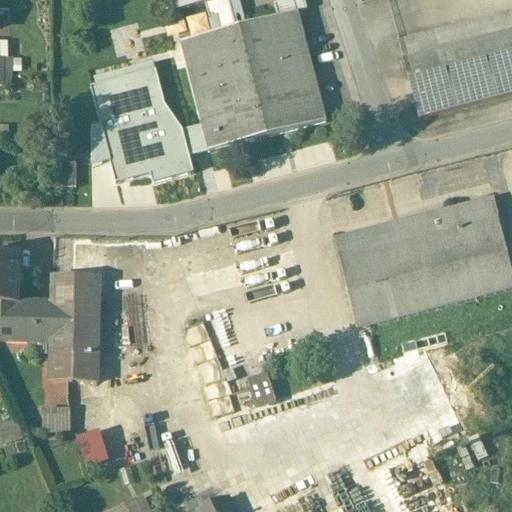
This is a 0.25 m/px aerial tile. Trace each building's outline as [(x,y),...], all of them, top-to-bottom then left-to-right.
[(168,0),(173,14),(205,6),(213,36),(181,45),(209,154),(327,124),(298,14),(246,28),(238,0),(168,0)] [(0,10),(0,30),(10,30),(10,10),(0,10)] [(511,13),(399,43),(419,121),(511,96),(511,13)] [(168,131),(172,150),(196,145),(192,126),(168,131)] [(494,201),(335,241),(340,261),(339,261),(358,332),(511,291),(511,248),(506,250),(498,221),(499,221),(494,201)] [(19,252),(0,251),(0,323),(2,324),(1,345),(52,346),(53,307),(18,306),(18,289),(20,289),(20,274),(19,274),(19,252)] [(99,281),(54,280),(53,307),(52,346),(52,386),(97,387),(99,281)] [(266,379),(248,385),(256,410),(273,404),(266,379)] [(70,415),(44,415),(45,437),(70,437),(70,415)] [(102,431),(78,439),(88,469),(111,462),(102,431)] [(146,511),(142,501),(127,508),(128,511),(146,511)] [(231,511),(226,501),(203,511),(231,511)]
